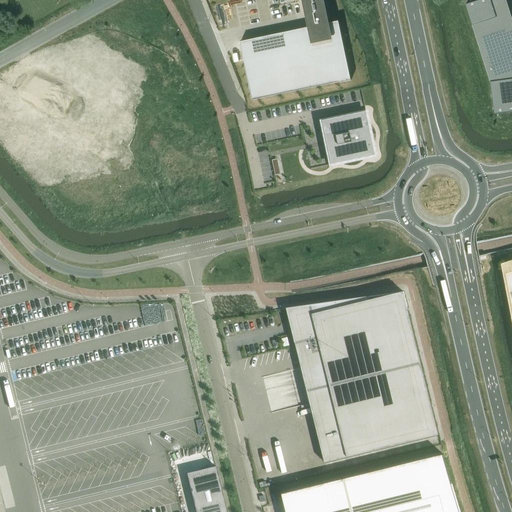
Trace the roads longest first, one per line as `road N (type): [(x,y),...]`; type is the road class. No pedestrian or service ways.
road 1 (unclassified): [(249,511),(187,256)]
road 2 (primary): [(444,281),(504,511)]
road 3 (unclassified): [(398,197),(184,242)]
road 4 (unclassified): [(187,256),(401,215)]
road 5 (unclassified): [(184,242),(77,258),(43,240),(0,190)]
road 6 (unclassified): [(0,212),(30,248),(66,271),(101,274),(187,256)]
road 7 (primary): [(511,463),(467,270)]
road 8 (primary): [(388,0),(414,130)]
road 9 (primary): [(437,125),(410,0)]
road 10 (unclassified): [(110,0),(0,61)]
